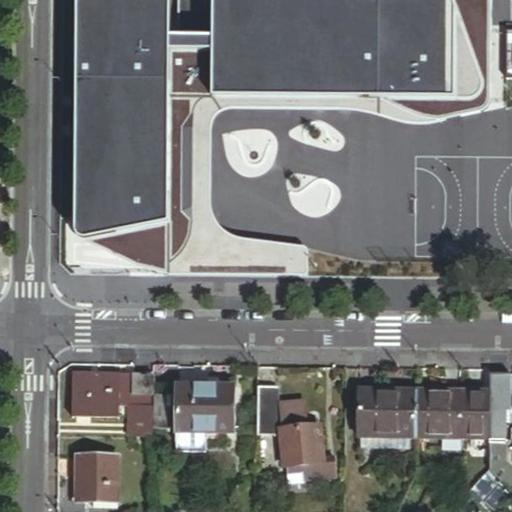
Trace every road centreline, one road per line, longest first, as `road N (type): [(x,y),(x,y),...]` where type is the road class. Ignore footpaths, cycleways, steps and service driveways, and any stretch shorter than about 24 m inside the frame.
road 1 (residential): [(31,330),(511,337)]
road 2 (residential): [(31,330),(30,0)]
road 3 (residential): [(29,511),(31,330)]
